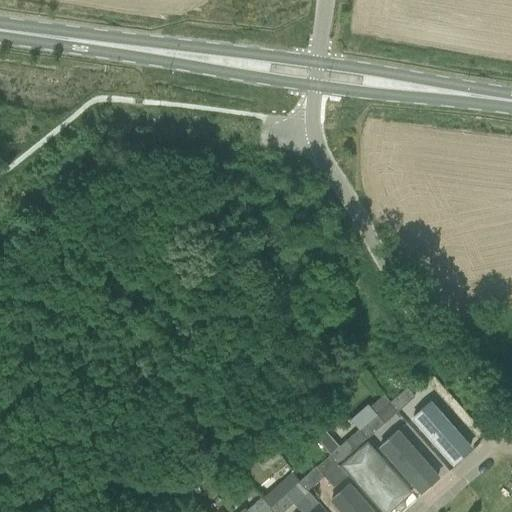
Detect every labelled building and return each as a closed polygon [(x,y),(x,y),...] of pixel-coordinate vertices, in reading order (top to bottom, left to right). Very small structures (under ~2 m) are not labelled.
[(389,402),(397,411),(427,384),(419,375),(390,401),(389,402)] [(470,444),(436,405),(419,420),(433,436),(427,441),(440,455),(447,449),(454,457),(470,444)] [(398,424),(377,441),(419,490),(439,473),(398,424)] [(329,454),(337,463),(354,449),(367,437),(359,428),(340,444),(329,454)] [(406,490),(364,442),(342,462),(383,509),(406,490)] [(300,481),(308,490),(324,476),(333,486),(347,475),(337,463),(329,454),(300,481)] [(374,511),(346,479),(328,495),(341,511),(374,511)] [(299,481),(269,507),(273,511),(281,511),(292,502),(300,511),(306,511),(317,502),(299,481)] [(273,511),(269,507),(260,497),(247,509),(249,511),(273,511)]
